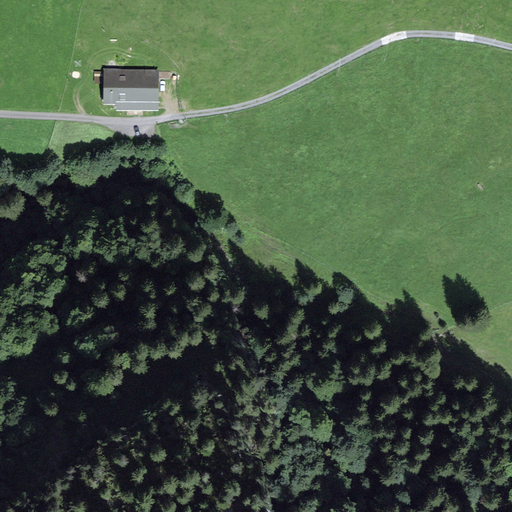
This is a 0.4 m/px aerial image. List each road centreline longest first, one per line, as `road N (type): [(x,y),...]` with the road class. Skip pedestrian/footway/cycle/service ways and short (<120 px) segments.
road 1 (track): [(511,47),(406,34),(270,98),(171,117)]
road 2 (unclassified): [(171,117),(0,115)]
